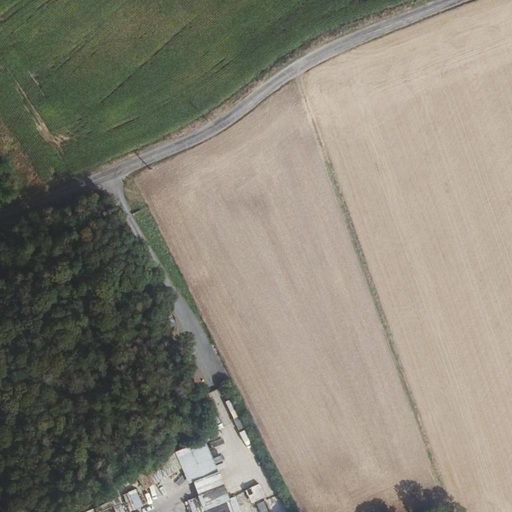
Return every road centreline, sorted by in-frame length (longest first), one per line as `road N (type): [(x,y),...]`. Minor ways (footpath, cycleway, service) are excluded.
road 1 (tertiary): [(455,0),(306,61),(212,129),(104,177)]
road 2 (unclassified): [(104,177),(226,413)]
